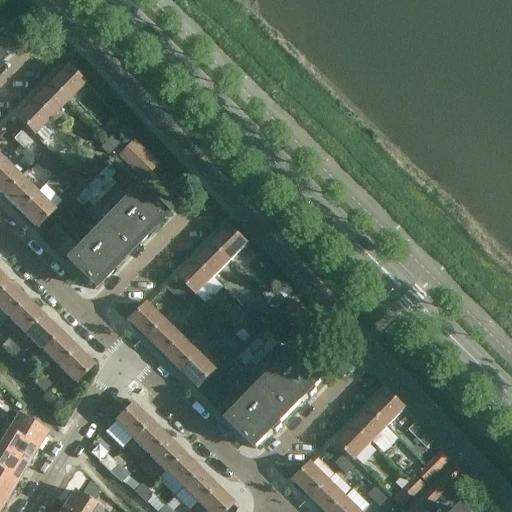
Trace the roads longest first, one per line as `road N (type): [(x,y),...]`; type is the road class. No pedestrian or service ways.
road 1 (tertiary): [(511,397),(110,0)]
road 2 (residential): [(27,511),(127,360)]
road 3 (residential): [(250,478),(127,360)]
road 4 (residential): [(250,478),(306,420),(328,422),(374,377)]
